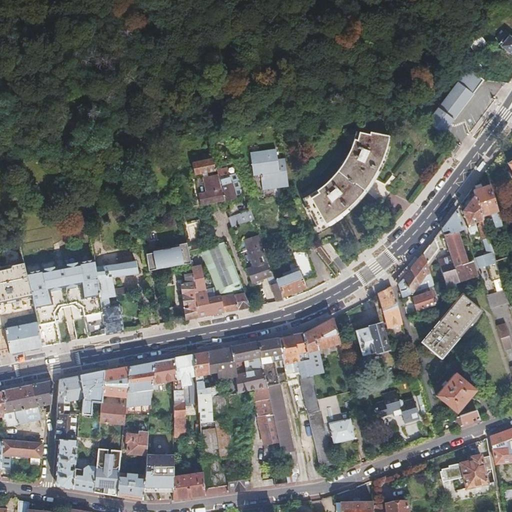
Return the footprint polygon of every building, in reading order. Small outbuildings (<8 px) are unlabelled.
[(507,33),(503,30),(495,39),(499,42),(507,33)] [(511,36),(507,33),(499,42),(511,52),(511,36)] [(469,68),(455,78),(457,79),(426,120),(442,132),(451,120),(472,95),(483,80),(469,68)] [(423,102),(412,110),(418,114),(428,108),(423,102)] [(317,191),(304,200),(307,206),(305,207),(307,212),(309,211),(316,225),(315,226),(319,232),(331,225),(338,221),(345,216),(351,211),(357,205),(362,199),(368,193),(372,187),(377,180),(381,173),(384,165),(387,158),(390,150),(392,142),(388,142),(391,133),(371,129),(371,133),(361,131),(358,142),(355,150),(351,157),(347,164),(342,171),(337,177),(331,183),(329,181),(317,191)] [(455,152),(460,146),(447,136),(442,142),(455,152)] [(261,187),(288,183),(285,156),(277,157),(276,147),(248,150),(250,174),(257,174),(261,187)] [(202,192),(194,195),(197,206),(219,200),(220,199),(221,202),(224,211),(228,210),(230,217),(248,210),(245,202),(240,204),(239,201),(233,203),(231,198),(237,196),(238,194),(234,181),(231,181),(231,180),(232,179),(230,173),(229,173),(224,174),(222,167),(212,170),(213,173),(212,173),(203,176),(202,171),(209,169),(205,153),(196,155),(198,160),(186,163),(189,175),(196,173),(202,192)] [(474,187),(471,189),(473,195),(480,217),(490,214),(494,229),(502,227),(489,183),(479,186),(479,184),(473,185),(474,187)] [(480,217),(473,195),(460,212),(466,232),(474,229),(472,222),(478,220),(480,224),(478,224),(477,227),(486,252),(480,254),(483,263),(478,264),(479,268),(484,267),(488,279),(499,276),(494,262),(480,217)] [(450,232),(455,230),(461,228),(455,209),(441,228),(441,231),(449,228),(450,232)] [(251,219),(248,210),(230,217),(224,219),(228,227),(251,219)] [(198,231),(196,220),(181,222),(184,243),(186,251),(194,249),(201,248),(199,235),(196,236),(196,231),(198,231)] [(465,262),(455,230),(450,232),(443,234),(449,254),(436,259),(440,272),(442,279),(445,287),(454,284),(475,278),(469,261),(465,262)] [(241,241),(245,250),(258,245),(254,236),(241,241)] [(434,237),(422,254),(426,265),(432,256),(432,255),(438,248),(436,247),(437,245),(434,237)] [(145,253),(147,270),(148,270),(147,266),(154,265),(155,269),(188,263),(186,251),(184,243),(179,244),(174,245),(175,248),(172,249),(169,248),(164,248),(161,249),(157,251),(154,251),(155,255),(146,256),(145,253)] [(224,311),(249,306),(219,244),(201,248),(194,249),(216,296),(224,311)] [(245,270),(250,284),(270,277),(258,245),(245,250),(252,267),(245,270)] [(321,248),(316,251),(326,265),(330,261),(321,248)] [(117,262),(95,266),(100,298),(108,297),(118,295),(115,276),(137,273),(134,260),(131,261),(130,250),(116,252),(117,262)] [(313,277),(305,258),(302,251),(299,251),(291,252),(291,260),(297,271),(289,274),(287,272),(281,274),(282,277),(275,280),(277,286),(281,296),(304,287),(302,281),(313,277)] [(305,258),(310,264),(306,251),(302,251),(305,258)] [(422,254),(410,269),(418,282),(424,274),(429,273),(426,265),(422,254)] [(314,276),(310,264),(305,258),(313,277),(314,276)] [(29,297),(34,321),(40,347),(53,344),(54,344),(52,331),(68,328),(66,322),(55,324),(54,320),(52,313),(57,307),(56,302),(74,299),(75,303),(82,307),(83,315),(84,319),(72,321),(76,340),(105,334),(100,298),(95,266),(94,260),(62,266),(63,270),(55,271),(54,268),(24,274),(29,297)] [(0,268),(0,302),(17,299),(29,297),(24,274),(21,264),(0,268)] [(195,317),(224,311),(216,296),(206,298),(197,265),(188,267),(189,273),(192,291),(191,292),(195,317)] [(393,279),(397,283),(409,269),(405,266),(393,279)] [(409,269),(397,283),(401,296),(409,293),(418,282),(410,269),(409,269)] [(183,319),(195,317),(191,292),(192,291),(189,273),(181,274),(182,283),(177,284),(183,319)] [(445,287),(441,288),(444,295),(456,290),(454,284),(445,287)] [(282,300),(281,296),(277,286),(270,288),(276,302),(282,300)] [(391,286),(377,294),(381,306),(380,308),(377,309),(379,313),(383,315),(390,339),(405,335),(399,315),(394,299),(391,286)] [(428,291),(427,287),(410,293),(411,297),(428,291)] [(484,295),(489,308),(507,302),(503,289),(484,295)] [(421,306),(432,302),(428,291),(411,297),(416,308),(421,306)] [(439,320),(458,335),(479,310),(460,294),(439,320)] [(108,297),(100,298),(105,334),(123,331),(120,315),(123,314),(124,310),(123,307),(120,304),(110,306),(108,297)] [(52,313),(54,320),(57,320),(55,313),(60,307),(73,304),(79,308),(80,315),(83,315),(82,307),(75,303),(74,299),(56,302),(57,307),(52,313)] [(140,328),(148,326),(143,314),(137,315),(140,328)] [(303,333),(302,333),(312,376),(323,373),(318,353),(338,343),(331,318),(303,333)] [(440,358),(458,335),(439,320),(421,342),(440,358)] [(40,347),(34,321),(5,327),(10,353),(40,347)] [(494,325),(504,353),(511,350),(511,348),(503,322),(494,325)] [(368,329),(354,333),(361,355),(375,351),(375,352),(386,349),(379,324),(367,327),(368,329)] [(52,331),(54,344),(70,341),(68,328),(52,331)] [(302,333),(279,337),(282,353),(284,364),(297,361),(299,368),(309,413),(320,411),(317,400),(312,376),(302,333)] [(279,337),(256,341),(265,385),(277,383),(279,383),(277,372),(273,355),(282,353),(279,337)] [(256,341),(229,346),(236,391),(246,389),(265,385),(256,341)] [(216,349),(205,351),(207,376),(215,374),(217,385),(219,395),(221,395),(222,395),(225,395),(229,423),(240,421),(236,391),(229,346),(216,349)] [(205,351),(192,354),(194,384),(195,388),(198,424),(200,443),(202,472),(204,489),(227,486),(226,472),(224,456),(230,455),(229,448),(226,423),(225,421),(222,395),(221,395),(219,395),(217,385),(215,374),(207,376),(205,351)] [(192,354),(173,357),(173,380),(173,416),(182,416),(184,416),(184,402),(182,402),(182,397),(190,396),(189,389),(189,385),(194,384),(192,354)] [(173,357),(152,361),(150,389),(155,389),(155,383),(173,380),(173,357)] [(152,361),(128,365),(125,401),(125,407),(149,404),(150,389),(152,361)] [(284,364),(285,371),(299,368),(297,361),(284,364)] [(128,365),(103,370),(100,399),(119,401),(125,401),(128,365)] [(103,370),(78,375),(82,398),(80,401),(79,417),(88,417),(88,404),(100,405),(100,399),(103,370)] [(279,383),(288,381),(285,371),(277,372),(279,383)] [(453,373),(435,394),(455,411),(473,389),(453,373)] [(59,440),(72,441),(72,437),(73,421),(65,420),(65,418),(69,418),(69,415),(65,415),(66,401),(82,398),(78,375),(58,379),(55,438),(59,440)] [(3,416),(3,426),(45,419),(45,412),(45,407),(38,409),(37,405),(50,402),(52,381),(50,380),(4,389),(3,416)] [(278,441),(285,475),(287,483),(296,482),(296,473),(277,383),(265,385),(266,389),(278,441)] [(261,445),(278,441),(266,389),(247,393),(248,397),(261,445)] [(372,407),(371,410),(378,415),(389,412),(390,416),(397,414),(401,425),(420,420),(413,397),(403,400),(402,398),(400,397),(399,397),(397,398),(394,389),(382,392),(384,399),(375,402),(376,406),(372,407)] [(333,395),(317,400),(320,411),(323,424),(328,423),(342,420),(341,417),(338,417),(333,395)] [(119,409),(100,407),(99,422),(123,424),(125,409),(119,409)] [(323,424),(320,411),(309,413),(305,414),(318,468),(332,465),(323,424)] [(457,427),(479,419),(476,411),(451,418),(452,421),(455,420),(457,427)] [(173,416),(173,417),(173,437),(182,436),(182,416),(173,416)] [(353,438),(349,418),(342,420),(328,423),(333,443),(353,438)] [(99,422),(97,442),(97,446),(95,465),(103,465),(112,466),(120,467),(123,424),(99,422)] [(200,443),(198,424),(194,424),(195,437),(187,437),(187,444),(200,443)] [(493,435),(490,436),(493,450),(511,446),(511,427),(493,435)] [(126,453),(146,455),(148,433),(138,432),(138,435),(126,434),(125,442),(127,442),(126,453)] [(41,458),(42,442),(2,438),(2,439),(2,454),(41,458)] [(76,442),(72,441),(59,440),(54,481),(60,486),(72,488),(74,467),(76,442)] [(511,460),(511,446),(493,450),(496,463),(511,460)] [(146,455),(145,475),(144,491),(158,491),(158,478),(164,478),(164,470),(173,470),(173,454),(146,455)] [(459,463),(459,465),(458,465),(457,463),(447,466),(447,468),(440,470),(440,472),(438,473),(445,493),(454,490),(463,488),(464,489),(466,498),(496,491),(494,481),(487,483),(483,471),(491,468),(489,455),(480,458),(479,455),(470,457),(471,460),(459,463)] [(95,465),(95,472),(93,491),(101,493),(103,465),(95,465)] [(95,472),(74,467),(72,488),(93,491),(95,472)] [(226,472),(227,486),(228,492),(250,488),(247,468),(226,472)] [(172,476),(173,470),(164,470),(164,478),(158,478),(158,491),(173,492),(172,476)] [(202,472),(172,476),(173,492),(172,499),(204,495),(204,489),(202,472)] [(119,473),(118,483),(117,495),(143,500),(144,491),(145,475),(119,473)] [(287,483),(285,475),(271,479),(272,485),(287,483)] [(117,495),(118,483),(111,486),(110,494),(117,495)] [(454,490),(445,493),(448,503),(459,511),(498,501),(496,491),(466,498),(457,501),(454,490)] [(28,502),(17,501),(15,511),(43,511),(40,511),(40,509),(35,508),(35,511),(28,511),(28,502)] [(370,511),(371,508),(371,502),(340,502),(339,511),(370,511)] [(385,506),(371,508),(370,511),(406,511),(405,502),(385,505),(385,506)]
